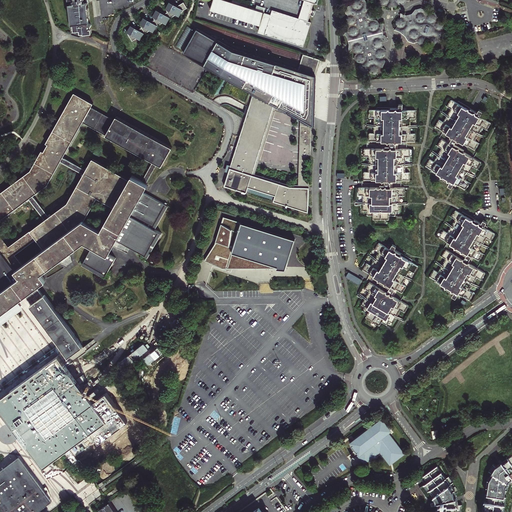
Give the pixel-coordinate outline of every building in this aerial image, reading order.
[(70,0),(71,4),(69,4),(72,32),(75,32),(82,35),(82,33),(84,33),(84,35),(92,34),(92,31),(92,29),(90,29),(91,28),(92,27),(92,26),(90,25),(89,24),(88,24),(88,22),(87,13),(86,4),(87,4),(87,2),(87,0),(84,1),(83,0),(70,0)] [(313,15),(315,11),(312,10),(314,3),(317,4),(317,0),(304,0),(298,18),(272,10),(271,14),(224,0),(213,0),(210,9),(260,25),(259,29),(266,31),(265,34),(304,46),(311,22),(308,21),(310,14),(313,15)] [(374,19),(376,18),(376,13),(375,11),(377,8),(372,6),(366,1),(365,0),(353,0),(352,1),(352,5),(348,6),(346,12),(348,16),(346,17),(345,21),(347,24),(350,26),(348,29),(348,32),(345,33),(348,38),(349,44),(349,50),(352,49),(354,52),(358,53),(356,56),(355,59),(357,62),(361,64),(360,67),(365,71),(369,71),(371,73),(374,74),(377,74),(380,71),(380,68),(383,67),(386,61),(384,57),(386,55),(386,51),(384,49),(382,48),(383,44),(384,41),(388,40),(385,34),(383,28),(384,23),(379,24),(377,21),(374,19)] [(186,7),(183,2),(178,5),(169,1),(165,8),(168,11),(166,14),(157,9),(153,16),(155,19),(153,21),(144,16),(140,24),(142,27),(139,29),(131,24),(127,32),(133,40),(136,38),(141,40),(145,33),(151,30),(154,32),(158,25),(163,23),(167,24),(172,17),(175,14),(180,17),(184,9),(183,9),(186,7)] [(421,8),(416,9),(412,14),(407,15),(403,13),(401,14),(401,17),(398,17),(396,20),(396,24),(397,27),(395,29),(400,31),(405,35),(409,40),(414,42),(418,41),(419,44),(423,45),(425,45),(428,42),(430,45),(433,46),(437,45),(439,43),(439,39),(443,38),(445,32),(443,29),(445,27),(445,22),(444,20),(440,19),(438,19),(437,16),(435,13),(432,12),(428,13),(426,10),(421,8)] [(223,75),(253,93),(223,186),(241,192),(240,193),(244,194),(245,193),(245,194),(247,188),(274,197),(272,202),(285,206),(287,207),(308,214),(309,185),(304,180),(297,179),(297,185),(287,185),(255,175),(276,111),(289,115),(300,121),(298,161),(304,161),(310,155),(311,126),(314,127),(316,76),(315,76),(320,61),(303,55),(299,70),(233,49),(219,41),(197,28),(183,52),(223,75)] [(511,45),(481,51),(483,61),(511,55),(511,45)] [(83,346),(45,294),(43,295),(39,290),(37,287),(46,281),(41,274),(85,241),(93,246),(83,265),(105,277),(108,271),(115,258),(109,255),(117,239),(127,244),(148,257),(162,233),(155,229),(168,206),(153,198),(144,193),(145,189),(148,184),(147,183),(157,164),(162,167),(167,158),(173,148),(169,146),(117,116),(106,134),(114,120),(91,107),(93,103),(75,93),(46,143),(48,144),(46,147),(45,150),(44,151),(42,150),(39,156),(34,165),(31,170),(18,180),(11,185),(6,188),(0,192),(0,291),(21,276),(0,291),(0,315),(10,308),(15,305),(25,295),(32,304),(31,305),(45,325),(68,356),(83,346)] [(457,139),(464,143),(475,149),(479,143),(475,140),(483,127),(487,129),(491,123),(479,116),(476,114),(451,100),(447,106),(451,109),(448,115),(444,122),(440,120),(436,126),(453,136),(457,139)] [(369,141),(390,141),(396,141),(415,141),(415,134),(410,134),(411,127),(411,118),(415,118),(415,110),(403,110),(399,110),(370,110),(370,118),(374,118),(374,133),(369,133),(369,141)] [(451,141),(449,143),(453,146),(455,143),(457,139),(453,136),(451,141)] [(453,146),(449,143),(442,139),(438,146),(442,148),(438,155),(434,161),(430,159),(426,166),(451,181),(455,183),(465,189),(469,182),(465,180),(473,167),(477,169),(481,162),(453,146)] [(377,149),(364,149),(364,157),(369,157),(369,172),(364,172),(364,180),(386,180),(391,180),(399,180),(410,180),(410,172),(405,172),(405,165),(405,157),(410,157),(410,149),(396,149),(390,149),(384,149),(384,146),(384,144),(377,144),(377,145),(377,149)] [(399,211),(400,203),(400,196),(405,196),(405,188),(404,188),(399,188),(391,188),(386,188),(359,188),(359,195),(364,195),(364,211),(368,211),(368,215),(374,215),(374,219),(389,219),(389,216),(396,216),(396,211),(399,211)] [(474,221),(455,210),(451,217),(456,220),(452,226),(448,233),(443,230),(440,237),(450,243),(447,248),(454,251),(457,247),(468,254),(472,256),(479,260),(483,253),(479,251),(487,238),(491,240),(495,234),(484,227),(481,225),(474,221)] [(286,269),(295,239),(223,217),(213,251),(211,250),(205,261),(227,268),(228,265),(233,266),(238,268),(282,268),(286,269)] [(390,249),(379,243),(375,250),(379,252),(371,265),(367,263),(363,269),(391,286),(395,289),(402,293),(406,286),(402,284),(406,277),(410,271),(414,273),(418,266),(393,251),(390,249)] [(464,260),(446,250),(442,256),(446,259),(442,265),(438,272),(434,270),(430,276),(455,291),(459,293),(469,300),(473,293),(469,291),(477,277),(481,279),(485,273),(468,263),(464,260)] [(387,293),(383,290),(370,282),(366,289),(370,291),(362,304),(365,306),(363,311),(368,314),(369,314),(367,317),(379,324),(381,322),(382,322),(387,325),(389,321),(393,323),(397,316),(401,310),(405,312),(409,306),(391,295),(387,293)] [(395,289),(391,286),(387,293),(391,295),(395,289)] [(0,326),(20,313),(15,305),(0,315),(0,326)] [(59,354),(0,398),(0,408),(19,434),(44,467),(68,448),(91,432),(99,443),(128,421),(106,392),(94,401),(77,378),(67,365),(59,354)] [(378,457),(377,455),(382,451),(390,461),(392,460),(393,462),(404,455),(402,452),(403,451),(389,432),(392,431),(383,420),(353,443),(355,445),(353,446),(358,453),(360,452),(361,454),(362,453),(364,456),(362,458),(366,463),(371,459),(373,461),(378,457)] [(505,511),(503,511),(508,486),(510,483),(511,484),(511,482),(511,454),(508,457),(510,458),(498,467),(495,464),(490,471),(493,473),(489,481),(488,487),(490,487),(486,511),(505,511)] [(0,470),(0,511),(36,511),(46,505),(52,500),(20,456),(2,469),(0,470)] [(447,479),(439,466),(422,478),(426,485),(421,488),(430,500),(437,495),(439,499),(439,502),(437,502),(438,506),(438,510),(439,510),(438,511),(456,511),(457,511),(461,511),(463,505),(459,505),(455,490),(451,484),(454,482),(450,476),(447,479)] [(100,511),(115,511),(108,502),(98,509),(100,511)]
